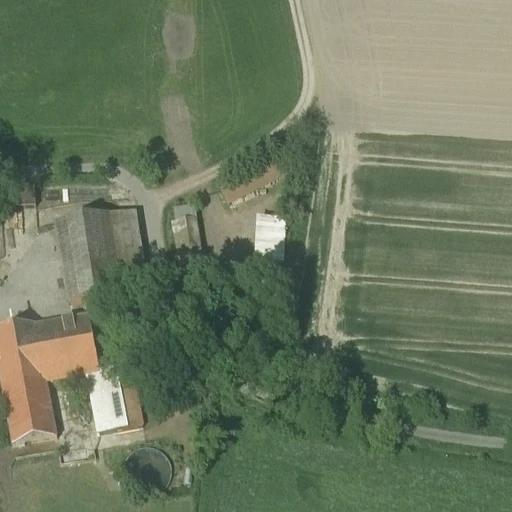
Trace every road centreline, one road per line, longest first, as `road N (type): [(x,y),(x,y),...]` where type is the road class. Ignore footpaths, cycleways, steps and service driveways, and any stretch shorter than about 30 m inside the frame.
road 1 (unclassified): [(511,443),(315,414),(265,398),(183,325),(162,287),(152,200),(134,184),(86,170),(0,176)]
road 2 (track): [(295,0),(311,78),(295,119),(246,159),(152,200)]
